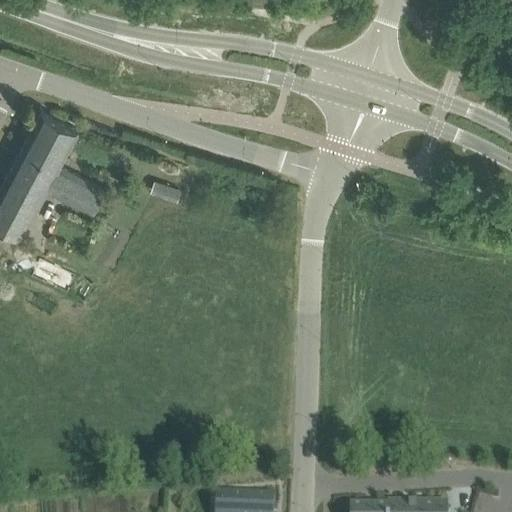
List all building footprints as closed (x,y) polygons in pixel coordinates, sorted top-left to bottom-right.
[(92,215),(96,207),(106,190),(60,165),(78,130),(41,110),(0,187),(0,224),(22,237),(46,191),(92,215)] [(181,189),(155,180),(151,191),(177,200),(181,189)] [(225,492),(223,511),(273,511),(275,495),(225,492)] [(375,507),(374,511),(398,511),(399,503),(387,503),(387,507),(375,507)] [(399,503),(398,511),(422,511),(423,503),(399,503)] [(423,503),(422,511),(447,511),(448,503),(423,503)]
